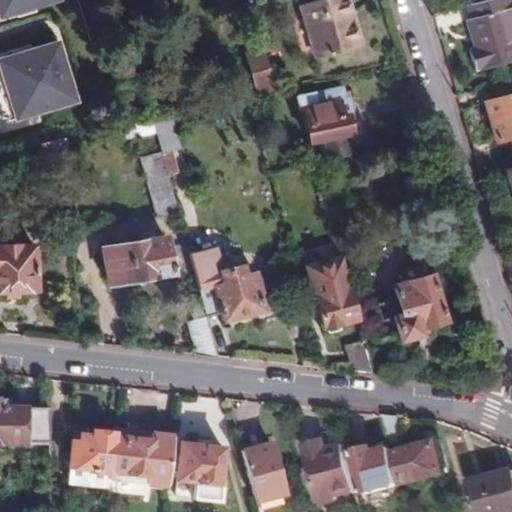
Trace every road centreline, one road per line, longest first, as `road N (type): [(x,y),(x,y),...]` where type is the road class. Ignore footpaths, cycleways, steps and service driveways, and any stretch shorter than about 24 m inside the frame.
road 1 (residential): [(0,348),(510,415)]
road 2 (residential): [(415,0),(511,339)]
